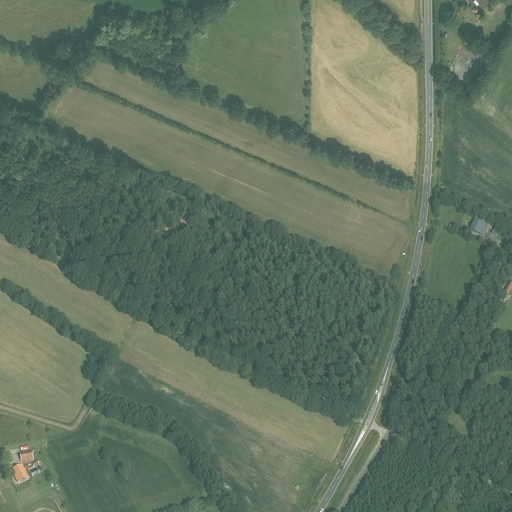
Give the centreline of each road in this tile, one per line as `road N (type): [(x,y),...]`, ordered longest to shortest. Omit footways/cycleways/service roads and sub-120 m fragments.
road 1 (primary): [(319,511),(378,395),(417,255),(428,161),(428,0)]
road 2 (track): [(387,433),(189,341),(0,220)]
road 3 (unclassified): [(339,511),(511,235)]
road 4 (track): [(387,433),(511,493)]
